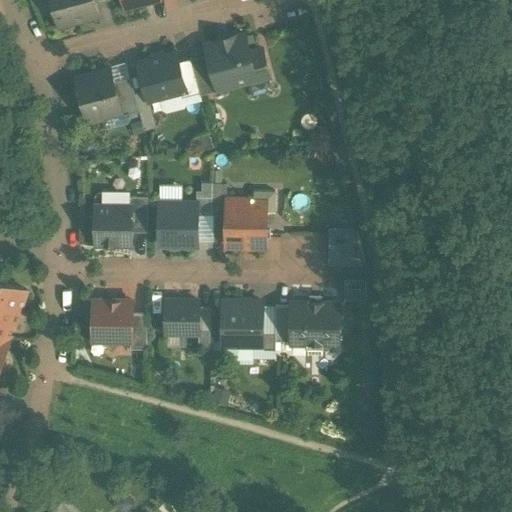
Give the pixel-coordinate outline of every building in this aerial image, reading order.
[(52,0),(59,25),(98,14),(95,3),(93,0),(52,0)] [(243,35),(234,38),(234,36),(216,41),(216,42),(208,45),(207,43),(206,44),(208,54),(217,88),(218,87),(268,74),(262,49),(249,53),(244,33),(243,34),(243,35)] [(177,52),(138,62),(148,100),(180,92),(187,90),(179,61),(177,52)] [(208,54),(191,58),(200,92),(199,92),(200,95),(219,90),(218,87),(217,88),(208,54)] [(191,58),(179,61),(187,90),(180,92),(182,97),(199,92),(200,92),(191,58)] [(110,69),(76,78),(87,120),(90,119),(93,121),(103,119),(105,115),(120,111),(121,111),(114,82),(110,69)] [(130,78),(114,82),(121,111),(120,111),(121,116),(139,111),(130,78)] [(13,115),(1,117),(3,129),(15,127),(13,115)] [(226,184),(212,184),(212,197),(212,205),(226,205),(226,199),(226,184)] [(275,191),(254,191),(253,200),(266,200),(266,212),(275,212),(275,191)] [(148,197),(130,196),(130,206),(131,206),(131,232),(147,232),(148,197)] [(212,197),(196,197),(196,203),(198,203),(197,215),(212,215),(212,205),(212,197)] [(253,200),(226,199),(226,205),(226,241),(226,245),(244,246),(247,248),(252,248),(255,246),(266,246),(266,212),(266,200),(253,200)] [(196,203),(159,203),(159,245),(197,245),(197,215),(198,203),(196,203)] [(226,205),(212,205),(212,215),(211,241),(226,241),(226,205)] [(130,206),(96,206),(95,244),(131,244),(131,232),(131,206),(130,206)] [(329,226),(329,264),(359,264),(358,226),(329,226)] [(366,278),(343,278),(343,298),(365,298),(366,278)] [(0,366),(27,290),(0,280),(0,366)] [(132,301),(93,300),(93,340),(106,341),(112,346),(118,341),(130,341),(131,341),(132,313),(132,301)] [(199,301),(165,301),(165,333),(199,333),(199,329),(199,306),(199,301)] [(262,301),(223,301),(223,341),(227,345),(253,345),(253,349),(262,349),(262,333),(262,301)] [(339,302),(291,302),(291,306),(291,328),(291,344),(306,344),(306,350),(308,350),(308,354),(321,354),(321,350),(323,350),(323,344),(338,344),(339,331),(341,331),(341,316),(339,316),(339,302)] [(199,306),(199,329),(211,329),(211,306),(199,306)] [(291,306),(275,306),(275,333),(275,342),(276,341),(276,335),(286,335),(286,328),(291,328),(291,306)] [(147,313),(132,313),(131,341),(130,341),(130,349),(146,349),(147,313)] [(211,329),(199,329),(199,333),(199,346),(210,346),(211,329)] [(275,333),(262,333),(262,349),(275,350),(275,342),(275,333)] [(0,440),(22,444),(26,418),(1,414),(0,420),(0,440)] [(133,500),(126,494),(121,494),(115,500),(115,505),(122,511),(126,511),(132,504),(133,500)] [(74,511),(72,509),(62,500),(50,511),(74,511)]
